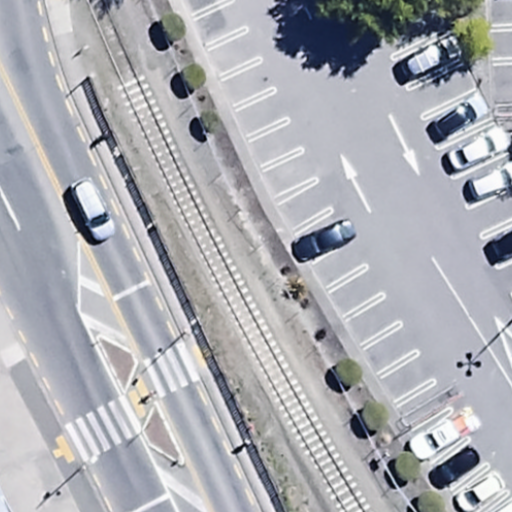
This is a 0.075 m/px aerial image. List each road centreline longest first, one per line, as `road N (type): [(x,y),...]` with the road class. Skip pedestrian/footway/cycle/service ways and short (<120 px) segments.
road 1 (secondary): [(5,0),(35,79),(76,267)]
road 2 (secondary): [(193,511),(76,267)]
